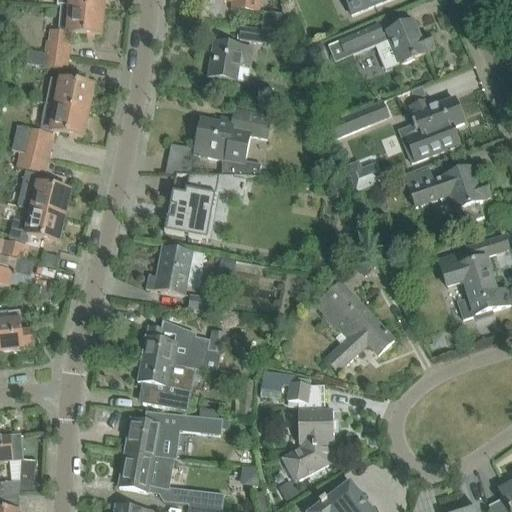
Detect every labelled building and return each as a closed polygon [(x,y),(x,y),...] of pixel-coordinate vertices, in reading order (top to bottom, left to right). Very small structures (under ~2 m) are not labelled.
[(103,13),(104,0),(57,0),(56,7),(60,7),(59,9),(70,10),(103,13)] [(261,0),(221,0),(221,2),(233,3),(233,11),(235,11),(235,13),(243,14),(244,12),(259,14),(260,1),(261,1),(261,0)] [(344,0),(351,17),(393,0),(344,0)] [(101,39),(103,13),(70,10),(59,9),(57,35),(49,34),(48,46),(47,46),(46,57),(68,60),(71,36),(101,39)] [(339,44),(328,49),(334,65),(346,60),(375,48),(385,74),(401,68),(427,57),(426,55),(435,52),(428,37),(420,40),(413,24),(387,35),(383,37),(379,27),(339,44)] [(269,48),(271,36),(243,32),(241,44),(269,48)] [(253,54),(243,53),(244,50),(214,45),(208,79),(238,84),(240,71),(250,73),(253,54)] [(323,48),(304,55),(309,69),(328,62),(323,48)] [(68,60),(46,57),(29,56),(27,68),(66,72),(68,60)] [(88,115),(93,89),(49,81),(44,106),(88,115)] [(417,127),(399,134),(411,167),(460,148),(453,131),(464,126),(455,102),(431,111),(427,103),(411,110),(417,127)] [(88,115),(44,106),(39,134),(18,129),(12,154),(20,156),(47,163),(53,138),(52,138),(53,134),(83,140),(88,115)] [(273,118),(236,111),(232,128),(201,122),(199,130),(195,129),(192,141),(197,142),(194,158),(223,163),(222,179),(245,180),(245,177),(259,178),(261,166),(246,164),(250,139),(269,143),(273,118)] [(365,113),(328,128),(334,143),(371,128),(365,113)] [(44,176),(47,163),(20,156),(17,169),(44,176)] [(361,172),(358,165),(346,169),(355,195),(381,185),(374,167),(361,172)] [(429,172),(405,180),(416,211),(451,199),(456,214),(457,214),(462,228),(484,220),(479,206),(483,205),(482,203),(491,200),(485,184),(476,187),(471,171),(444,180),(445,181),(433,185),(429,172)] [(26,175),(18,209),(26,211),(64,220),(70,195),(40,188),(42,179),(26,175)] [(220,178),(189,177),(185,197),(173,195),(170,209),(176,210),(174,222),(168,221),(165,235),(207,243),(220,178)] [(58,245),(64,220),(26,211),(22,225),(15,223),(10,242),(26,245),(28,238),(58,245)] [(467,256),(439,265),(447,291),(464,285),(470,302),(458,306),(463,323),(475,319),(476,323),(493,317),(492,314),(508,309),(511,308),(506,293),(503,294),(496,296),(489,274),(492,273),(488,260),(509,253),(504,239),(466,252),(467,256)] [(0,256),(24,263),(27,249),(0,242),(0,256)] [(202,271),(204,259),(162,251),(157,280),(150,279),(147,293),(185,300),(191,269),(202,271)] [(24,263),(0,256),(0,269),(14,273),(13,275),(30,280),(34,265),(24,263)] [(356,256),(348,263),(364,281),(372,273),(356,256)] [(326,362),(338,376),(368,348),(378,358),(394,343),(341,286),(316,309),(348,342),(326,362)] [(35,287),(33,298),(44,301),(47,290),(35,287)] [(189,297),(187,311),(230,316),(232,302),(189,297)] [(5,324),(0,323),(0,344),(1,355),(34,351),(33,334),(23,335),(20,313),(9,314),(10,323),(5,324)] [(146,340),(142,363),(184,370),(183,372),(192,374),(212,377),(216,353),(209,352),(211,343),(164,325),(163,326),(166,327),(165,333),(149,330),(147,340),(146,340)] [(114,357),(115,349),(105,347),(103,356),(114,357)] [(142,363),(138,385),(146,387),(143,407),(185,415),(192,374),(183,372),(184,370),(142,363)] [(264,375),(262,391),(282,394),(284,378),(264,375)] [(300,406),(300,414),(299,414),(300,448),(302,448),(302,451),(282,461),(295,485),(329,468),(328,448),(334,448),(333,436),(338,436),(338,425),(333,425),(333,413),(321,414),(320,389),(312,389),(310,389),(311,383),(296,381),(295,386),(291,386),(288,403),(300,406)] [(251,397),(236,397),(236,417),(251,417),(251,397)] [(131,422),(125,455),(154,460),(175,461),(177,461),(180,434),(221,439),(223,422),(146,414),(145,424),(131,422)] [(236,435),(236,450),(250,450),(251,436),(236,435)] [(20,438),(0,440),(0,465),(9,465),(22,463),(23,463),(20,438)] [(125,455),(119,491),(147,496),(148,496),(150,490),(159,492),(169,494),(170,491),(175,461),(154,460),(125,455)] [(285,503),(297,496),(290,483),(277,490),(285,503)] [(501,502),(491,507),(492,511),(511,511),(511,483),(496,491),(501,502)] [(19,498),(20,484),(11,484),(0,484),(0,498),(7,498),(11,498),(19,498)] [(370,511),(350,485),(327,502),(327,501),(317,508),(318,509),(314,511),(370,511)] [(159,492),(158,498),(164,505),(188,508),(188,509),(216,511),(221,511),(224,497),(170,491),(169,494),(159,492)]
